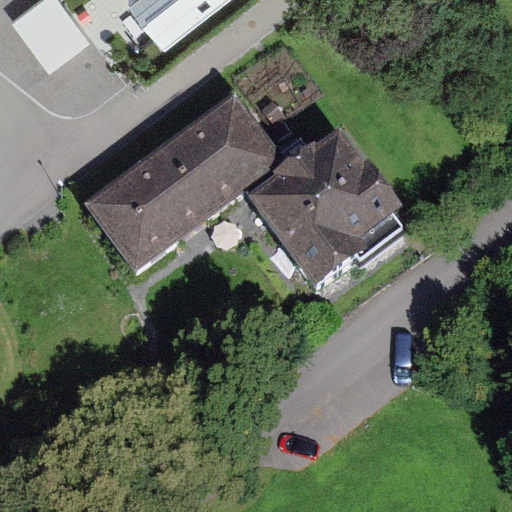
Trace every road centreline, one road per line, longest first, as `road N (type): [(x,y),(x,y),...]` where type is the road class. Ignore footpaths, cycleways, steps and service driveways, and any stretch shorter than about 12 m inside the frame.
road 1 (residential): [(157,511),(511,243)]
road 2 (residential): [(0,222),(153,103)]
